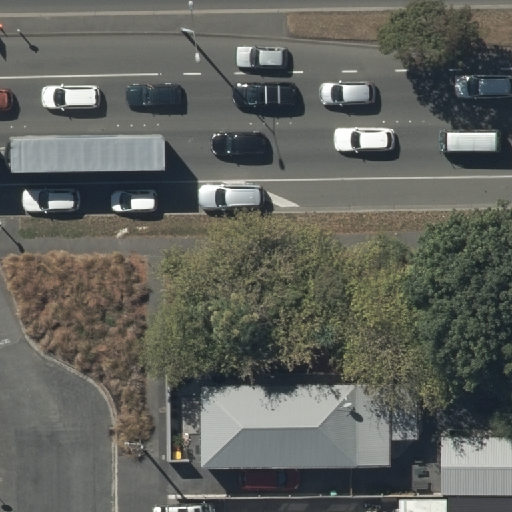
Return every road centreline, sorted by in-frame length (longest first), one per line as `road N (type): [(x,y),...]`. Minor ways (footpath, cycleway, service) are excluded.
road 1 (trunk): [(511,120),(0,127)]
road 2 (unclassified): [(54,511),(54,420),(0,316)]
